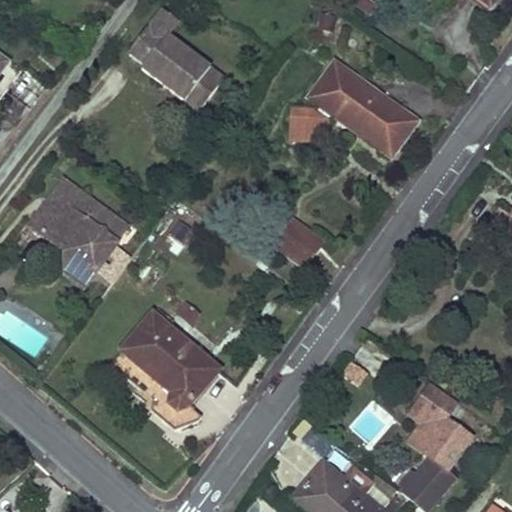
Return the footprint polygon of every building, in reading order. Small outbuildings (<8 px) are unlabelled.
[(367,0),(363,0),(357,7),(371,18),(378,8),(367,0)] [(478,0),(490,9),(496,0),(478,0)] [(208,69),(165,37),(177,22),(161,10),(127,54),(143,65),(141,70),(200,113),(211,97),(196,86),(208,69)] [(350,125),(391,156),(416,123),(334,63),(308,99),(317,107),(314,111),(293,110),(292,143),(327,146),(328,138),(322,132),(322,128),(331,116),(347,129),(350,125)] [(196,86),(211,97),(223,81),(208,69),(196,86)] [(76,254),(77,264),(93,276),(95,272),(114,248),(127,231),(61,182),(48,200),(54,205),(50,211),(40,211),(31,223),(33,233),(49,244),(58,240),(76,254)] [(511,219),(508,217),(499,210),(488,223),(511,240),(511,219)] [(286,218),(268,242),(306,270),(323,246),(286,218)] [(186,248),(195,235),(179,223),(169,237),(186,248)] [(113,285),(131,260),(114,248),(95,272),(113,285)] [(93,276),(77,264),(67,279),(81,290),(93,276)] [(187,406),(218,372),(154,316),(121,352),(171,396),(169,405),(176,411),(182,409),(187,406)] [(449,472),(473,439),(447,420),(459,404),(434,385),(415,410),(441,429),(437,435),(425,451),(434,459),(419,476),(406,490),(404,493),(423,511),(427,511),(456,479),(449,472)] [(441,429),(415,410),(411,416),(424,425),(437,435),(441,429)] [(425,451),(437,435),(424,425),(412,442),(425,451)] [(378,511),(324,463),(296,494),(316,511),(378,511)] [(400,485),(406,490),(419,476),(414,471),(400,485)] [(316,511),(296,494),(292,499),(305,511),(316,511)] [(395,499),(383,511),(398,511),(404,506),(395,499)]
